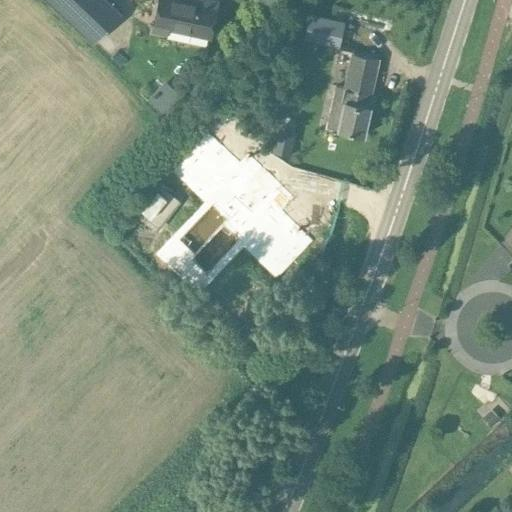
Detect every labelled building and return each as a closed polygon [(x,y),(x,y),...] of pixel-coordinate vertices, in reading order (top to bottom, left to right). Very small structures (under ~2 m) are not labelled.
[(50,0),(94,41),(106,54),(115,44),(103,32),(122,12),(109,0),(50,0)] [(166,33),(167,28),(210,37),(218,0),(216,0),(196,0),(197,1),(191,0),(159,0),(153,30),(166,33)] [(305,36),(340,44),(345,20),(310,13),(305,36)] [(352,51),(344,87),(371,93),(379,57),(352,51)] [(335,85),(326,126),(338,129),(364,134),(370,105),(369,105),(371,93),(344,87),(335,85)] [(205,134),(173,169),(187,183),(195,174),(225,202),(258,166),(243,152),(235,161),(205,134)] [(273,151),(290,155),(294,138),(277,134),(273,151)] [(271,187),(238,222),(268,250),(259,258),(274,272),(307,237),(278,210),(286,201),(271,187)] [(110,279),(109,278),(106,275),(95,265),(92,262),(74,244),(4,317),(1,320),(1,321),(2,322),(9,329),(30,349),(36,355),(109,279),(110,279)] [(493,410),(483,419),(490,426),(500,417),(493,410)]
